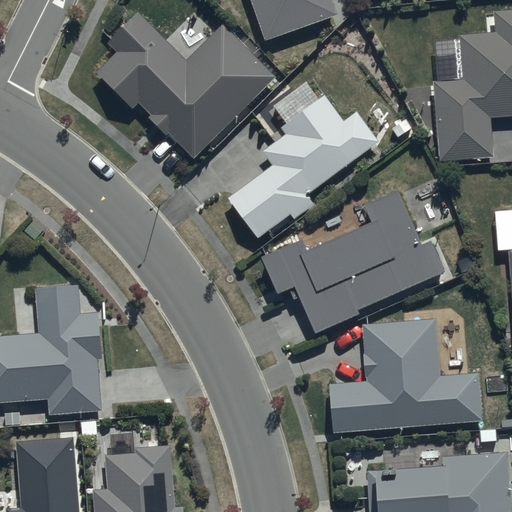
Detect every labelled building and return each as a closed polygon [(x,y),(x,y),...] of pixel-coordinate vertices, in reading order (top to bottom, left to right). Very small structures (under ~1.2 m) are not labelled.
[(252,0),(266,40),(338,15),(332,0),(252,0)] [(194,158),(276,78),(224,25),(186,63),(139,15),(142,12),(137,7),(106,38),(120,52),(99,73),(97,71),(93,75),(131,113),(140,103),(153,117),(151,119),(167,134),(169,132),(194,158)] [(511,118),(511,12),(493,14),(494,33),(461,36),(464,82),(434,84),(441,164),(496,159),(493,120),(511,118)] [(273,167),(229,199),(254,237),(256,235),(259,239),(292,216),(294,219),(314,206),(307,196),(380,143),(358,114),(344,123),(327,97),(320,101),(308,84),(275,107),(287,125),(281,128),(287,136),(265,151),(263,152),(273,167)] [(423,246),(399,193),(366,207),(373,225),(307,253),(303,243),(264,259),(279,294),(297,287),(316,333),(360,315),(358,310),(446,273),(433,242),(423,246)] [(41,336),(0,338),(0,404),(49,401),(50,415),(103,412),(99,360),(103,360),(100,315),(80,316),(78,287),(38,290),(41,336)] [(437,320),(363,325),(367,382),(332,385),(335,432),(483,422),(480,374),(441,377),(437,320)] [(79,511),(73,439),(18,443),(22,511),(9,511),(79,511)] [(175,509),(171,447),(137,448),(137,455),(107,456),(109,492),(95,492),(95,511),(184,511),(184,509),(175,509)] [(511,511),(511,508),(508,454),(450,456),(451,470),(441,470),(380,472),(381,511),(511,511)]
